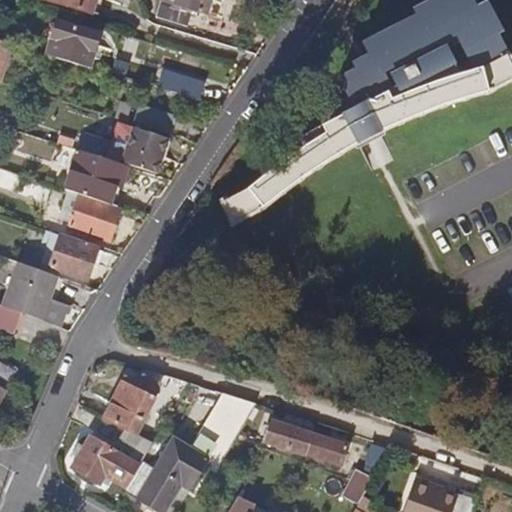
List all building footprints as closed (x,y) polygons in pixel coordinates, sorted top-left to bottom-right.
[(91,0),(41,0),(87,14),(91,0)] [(187,12),(203,17),(208,0),(158,0),(154,17),(182,26),(187,12)] [(511,76),(511,73),(503,55),(485,64),(464,73),(412,91),(386,103),(382,95),(388,92),(377,71),(454,35),(470,68),(501,53),(485,19),(478,22),(466,0),(451,0),(364,45),(372,61),(339,78),(355,109),(315,130),(320,138),(284,159),(247,188),(226,201),(238,222),(256,212),(298,181),(331,160),(400,124),(483,91),(511,76)] [(57,26),(47,57),(90,70),(99,38),(57,26)] [(0,64),(2,65),(8,45),(0,42),(0,64)] [(2,65),(0,71),(0,84),(4,86),(10,67),(2,65)] [(164,74),(159,91),(202,103),(207,88),(164,74)] [(121,167),(152,178),(165,142),(117,125),(105,164),(120,169),(121,167)] [(121,184),(125,170),(120,169),(105,164),(76,154),(62,192),(105,207),(114,182),(121,184)] [(113,209),(121,184),(114,182),(105,207),(113,209)] [(114,213),(77,201),(68,230),(105,242),(114,213)] [(96,252),(44,234),(42,239),(57,244),(48,269),(86,282),(96,252)] [(21,317),(42,325),(60,331),(67,310),(49,304),(58,281),(18,267),(1,310),(21,317)] [(0,330),(14,336),(21,317),(1,310),(0,309),(0,330)] [(159,385),(164,376),(148,370),(143,377),(159,385)] [(155,392),(159,385),(143,377),(139,384),(125,376),(102,415),(106,417),(132,432),(150,399),(153,401),(157,394),(155,392)] [(0,404),(11,386),(0,379),(0,404)] [(155,473),(141,465),(132,481),(127,490),(163,510),(181,480),(195,487),(212,457),(222,464),(237,437),(255,404),(220,393),(191,446),(176,438),(155,473)] [(110,469),(132,481),(141,465),(153,444),(132,432),(106,417),(98,430),(117,442),(116,444),(135,456),(133,461),(92,438),(88,446),(81,442),(75,453),(81,457),(75,467),(101,484),(110,469)] [(347,444),(269,420),(263,442),(341,465),(347,444)] [(375,479),(360,474),(348,495),(361,503),(363,499),(375,479)] [(456,499),(440,493),(430,490),(432,486),(413,479),(401,511),(471,511),(477,498),(459,491),(456,499)] [(255,511),(260,504),(239,494),(229,511),(255,511)] [(361,503),(355,511),(370,511),(374,506),(363,499),(361,503)]
